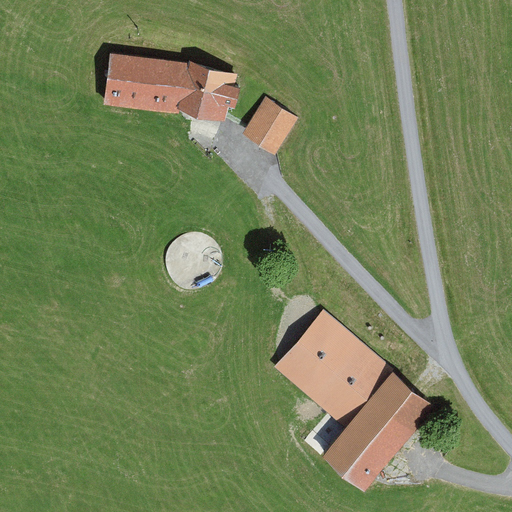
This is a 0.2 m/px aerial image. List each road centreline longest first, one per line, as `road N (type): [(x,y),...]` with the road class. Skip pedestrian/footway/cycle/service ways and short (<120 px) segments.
road 1 (unclassified): [(511,448),(459,376),(439,302),(395,0)]
road 2 (track): [(459,376),(268,183)]
